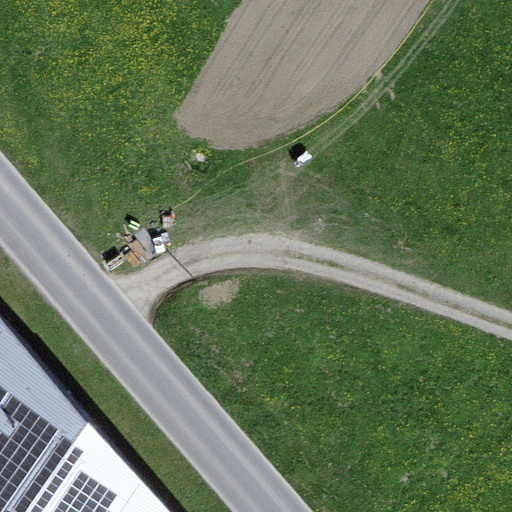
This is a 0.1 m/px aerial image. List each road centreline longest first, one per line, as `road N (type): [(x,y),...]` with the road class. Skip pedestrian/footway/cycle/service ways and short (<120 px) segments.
road 1 (track): [(102,321),(187,266),(286,251),(511,327)]
road 2 (tertiary): [(274,511),(0,199)]
